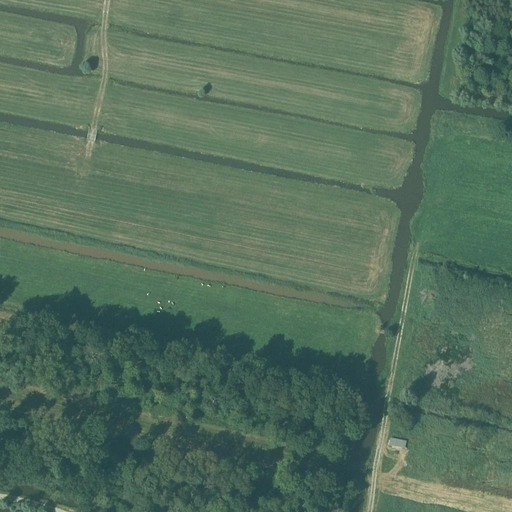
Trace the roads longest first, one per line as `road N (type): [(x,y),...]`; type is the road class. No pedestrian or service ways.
road 1 (track): [(369,511),(444,127)]
road 2 (track): [(108,0),(104,79),(81,181)]
road 3 (track): [(511,106),(445,93),(463,0)]
